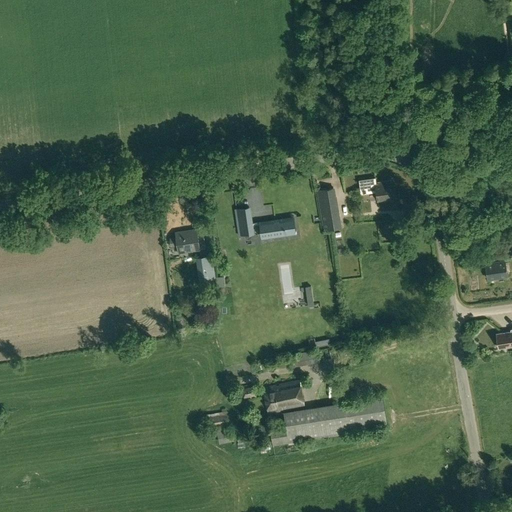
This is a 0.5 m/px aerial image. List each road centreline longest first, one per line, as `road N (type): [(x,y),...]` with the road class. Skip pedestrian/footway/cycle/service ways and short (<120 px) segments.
road 1 (tertiary): [(0,206),(384,153),(412,165),(432,195),(450,315)]
road 2 (tertiary): [(488,511),(450,315)]
